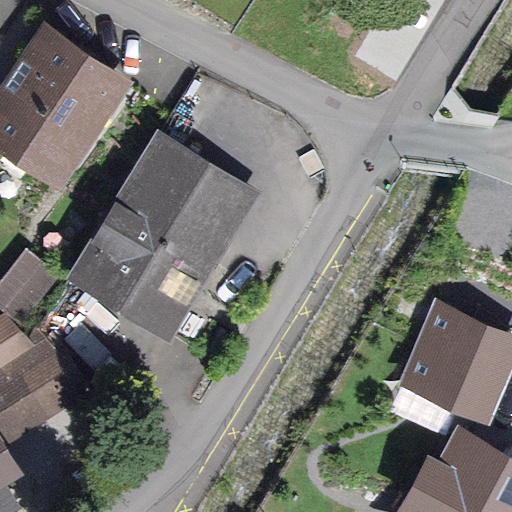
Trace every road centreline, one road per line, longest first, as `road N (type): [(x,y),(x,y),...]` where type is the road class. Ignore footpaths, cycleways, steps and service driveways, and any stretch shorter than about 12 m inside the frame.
road 1 (residential): [(128,511),(248,426),(395,139)]
road 2 (residential): [(395,139),(140,0)]
road 3 (residential): [(395,139),(483,0)]
